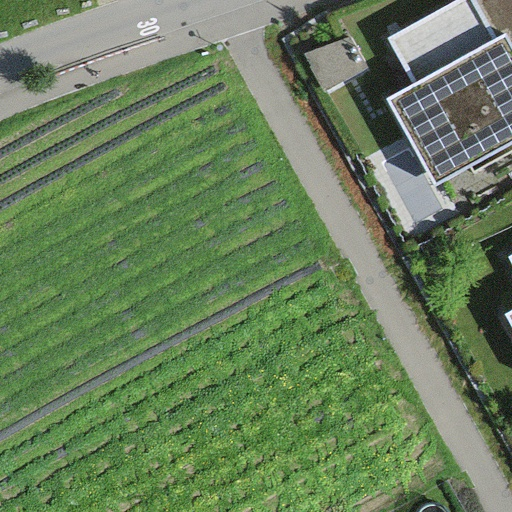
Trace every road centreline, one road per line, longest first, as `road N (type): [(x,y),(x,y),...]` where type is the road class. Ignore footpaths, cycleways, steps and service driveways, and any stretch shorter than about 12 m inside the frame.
road 1 (residential): [(226,0),(502,511)]
road 2 (residential): [(0,74),(219,0)]
